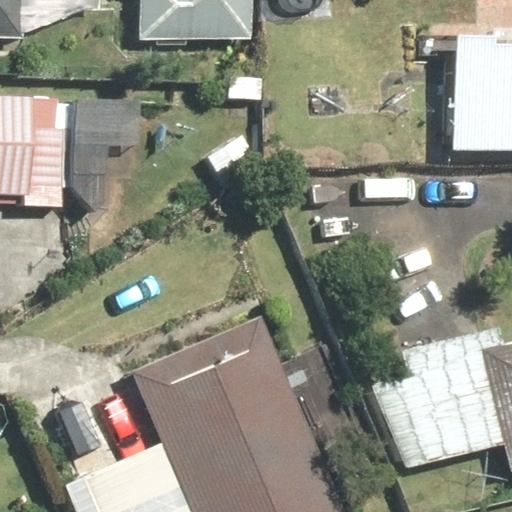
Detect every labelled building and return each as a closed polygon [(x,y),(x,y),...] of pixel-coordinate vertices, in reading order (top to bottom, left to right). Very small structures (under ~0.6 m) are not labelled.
[(0,0),(0,37),(8,37),(9,0),(0,0)] [(127,0),(126,43),(244,47),(245,0),(127,0)] [(483,41),(443,40),(442,155),(511,155),(511,47),(483,47),(483,41)] [(0,199),(14,200),(14,212),(123,218),(128,105),(0,98),(0,199)] [(253,320),(125,380),(151,445),(106,463),(101,452),(67,465),(76,488),(64,493),(71,511),(341,511),(306,422),(326,414),(308,368),(282,378),(253,320)] [(511,342),(490,348),(485,326),(391,347),(398,379),(360,387),(392,477),(490,449),(495,480),(511,476),(511,342)]
